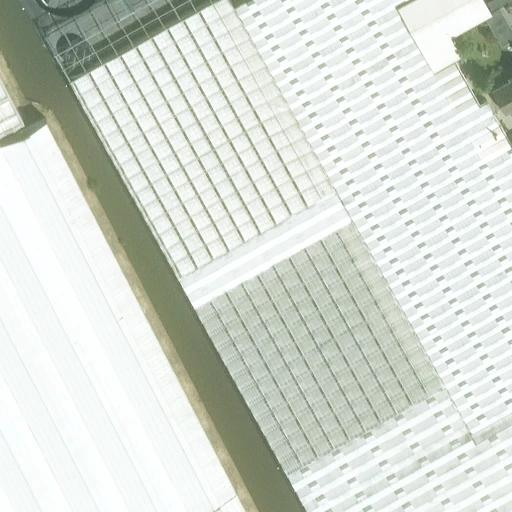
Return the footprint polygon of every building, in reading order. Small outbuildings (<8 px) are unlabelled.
[(36,0),(37,1),(42,5),(47,9),(52,12),(58,14),(64,14),(71,14),(77,13),(83,10),(88,7),(93,3),(94,0),(36,0)] [(205,0),(67,77),(66,78),(91,122),(93,126),(112,161),(118,173),(138,208),(157,243),(161,251),(181,286),(200,321),(220,356),(224,363),(243,398),(262,433),(282,468),(301,503),(305,511),(511,511),(511,139),(508,142),(483,97),(477,101),(476,100),(458,68),(452,56),(458,53),(459,52),(454,42),(448,32),(471,19),(489,9),(483,0),(239,0),(232,4),(230,0),(205,0)] [(0,129),(23,118),(0,73),(0,129)] [(511,74),(507,77),(508,79),(492,88),(506,112),(511,108),(511,74)] [(0,511),(248,511),(46,115),(0,139),(0,511)]
